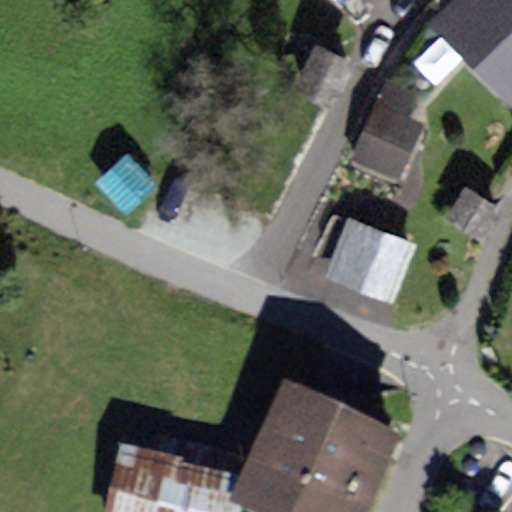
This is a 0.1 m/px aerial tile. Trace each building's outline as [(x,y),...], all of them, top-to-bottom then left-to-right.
[(511,0),(447,0),(418,33),(511,116),(511,0)] [(353,68),(306,48),(291,84),(337,104),(353,68)] [(423,126),(371,101),(340,163),(392,189),(423,126)] [(494,214),(457,191),(438,222),(475,245),(494,214)] [(348,203),(324,264),(393,290),(417,229),(348,203)] [(349,511),(380,447),(264,393),(210,508),(218,511),(349,511)] [(208,511),(216,478),(105,454),(93,510),(92,511),(208,511)]
